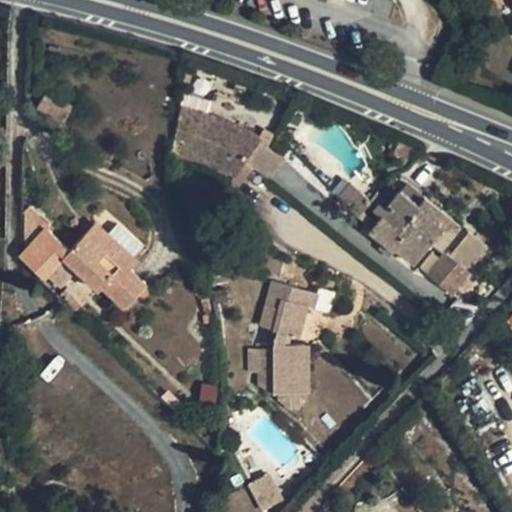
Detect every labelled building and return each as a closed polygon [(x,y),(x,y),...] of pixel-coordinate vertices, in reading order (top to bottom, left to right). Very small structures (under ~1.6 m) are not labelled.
[(245,127),(235,123),(233,129),(222,124),(225,118),(223,118),(206,112),(182,106),(171,152),(204,162),(210,164),(235,176),(261,138),(261,137),(261,136),(245,127)] [(233,129),(235,123),(225,118),(222,124),(233,129)] [(395,150),(409,157),(414,146),(399,140),(395,150)] [(354,186),(342,192),(352,210),(363,204),(354,186)] [(416,262),(432,241),(446,225),(419,204),(402,190),(388,208),(382,203),(376,210),(382,215),(371,230),(396,249),(398,247),(416,262)] [(425,196),(419,204),(446,225),(432,241),(443,249),(461,225),(425,196)] [(108,234),(105,231),(98,240),(87,230),(71,248),(50,229),(53,225),(32,207),(26,212),(26,251),(21,256),(43,277),(46,274),(60,286),(77,266),(100,288),(103,285),(126,306),(147,285),(130,269),(137,261),(133,257),(108,234)] [(98,240),(105,231),(95,222),(87,230),(98,240)] [(118,223),(108,234),(133,257),(143,247),(118,223)] [(275,347),(275,368),(275,388),(275,392),(297,392),(297,344),(285,343),(285,338),(286,334),(300,337),(309,302),(315,303),(318,290),(288,282),(284,296),(281,296),(278,305),(264,302),(258,325),(272,329),(272,331),(276,332),(275,347)] [(84,302),(68,286),(61,293),(77,309),(84,302)] [(262,388),(275,388),(275,368),(262,367),(262,388)] [(215,404),(217,384),(201,382),(200,402),(215,404)] [(247,484),(261,511),(283,500),(269,473),(247,484)]
